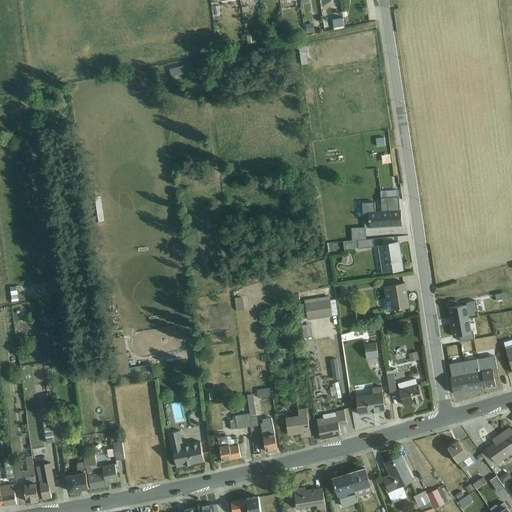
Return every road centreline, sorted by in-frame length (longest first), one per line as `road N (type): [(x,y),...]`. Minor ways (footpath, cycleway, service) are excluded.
road 1 (residential): [(382,0),(448,418)]
road 2 (tertiary): [(52,511),(253,473),(448,418)]
